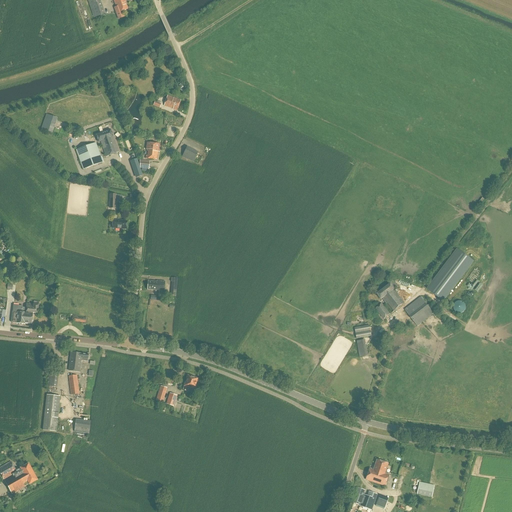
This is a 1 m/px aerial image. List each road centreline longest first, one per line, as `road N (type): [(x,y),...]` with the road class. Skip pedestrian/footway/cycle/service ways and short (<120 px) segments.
road 1 (unclassified): [(129,345),(144,199),(190,102),(156,0)]
road 2 (secondary): [(367,422),(195,356),(129,345)]
road 3 (track): [(0,110),(72,88),(172,39)]
road 4 (track): [(158,9),(83,55),(0,85)]
road 5 (secondary): [(511,444),(367,422)]
road 6 (secondary): [(129,345),(0,332)]
